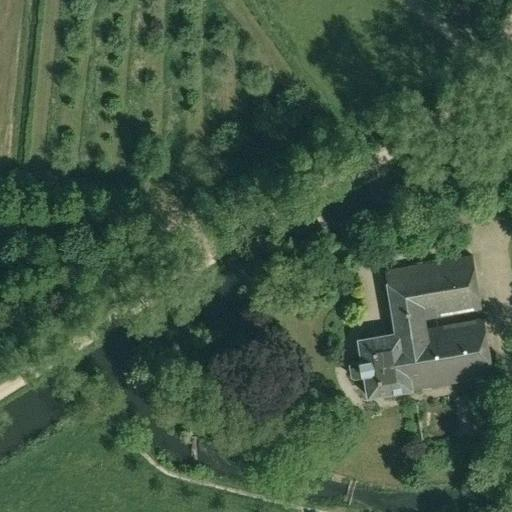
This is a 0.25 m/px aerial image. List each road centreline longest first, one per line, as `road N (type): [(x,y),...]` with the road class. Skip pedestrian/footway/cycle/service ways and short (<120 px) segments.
road 1 (track): [(511,28),(488,75),(420,131),(223,249)]
road 2 (track): [(223,249),(0,391)]
road 3 (track): [(0,211),(169,224),(223,249)]
